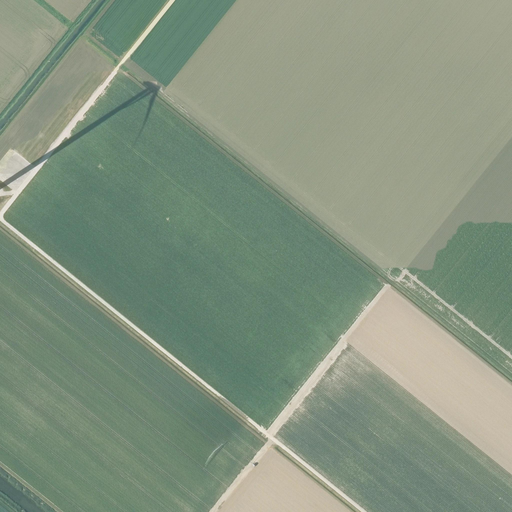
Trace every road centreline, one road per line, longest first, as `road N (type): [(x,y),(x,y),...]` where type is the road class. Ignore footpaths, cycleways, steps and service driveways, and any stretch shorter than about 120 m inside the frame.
road 1 (track): [(0,218),(362,511)]
road 2 (track): [(172,0),(0,214)]
